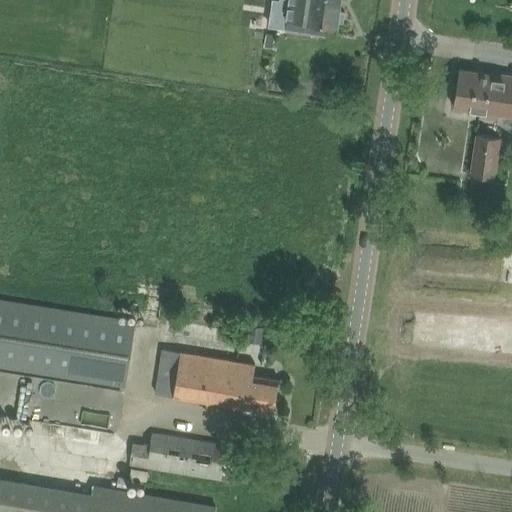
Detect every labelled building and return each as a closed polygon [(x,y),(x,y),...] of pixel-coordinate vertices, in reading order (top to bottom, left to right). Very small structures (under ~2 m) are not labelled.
[(0,0),(0,6),(247,33),(249,19),(260,20),(261,0),(0,0)] [(339,9),(340,0),(289,0),(286,30),(309,33),(311,21),(337,25),(337,22),(344,22),(346,11),(339,9)] [(266,33),(266,38),(264,46),(273,47),(275,34),(266,33)] [(117,59),(190,65),(192,42),(119,36),(117,59)] [(500,115),(511,116),(511,74),(492,71),(491,73),(460,68),(454,106),(481,110),(480,117),(498,120),(499,115),(500,115)] [(501,137),(497,136),(477,133),(471,173),(495,176),(501,137)] [(0,366),(125,387),(136,320),(0,298),(0,366)] [(262,342),(264,328),(264,326),(250,323),(247,340),(262,342)] [(155,392),(254,408),(274,412),(279,378),(254,374),(256,363),(162,347),(155,392)] [(228,444),(152,432),(150,445),(133,442),(130,463),(222,478),(228,444)] [(119,477),(118,486),(126,487),(128,478),(119,477)] [(92,493),(74,490),(70,511),(216,511),(218,505),(93,483),(92,493)]
